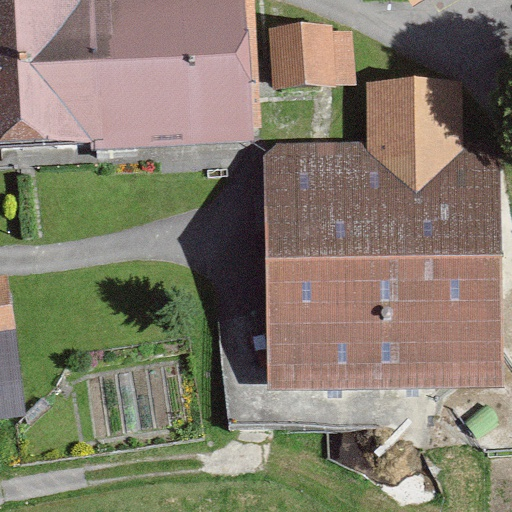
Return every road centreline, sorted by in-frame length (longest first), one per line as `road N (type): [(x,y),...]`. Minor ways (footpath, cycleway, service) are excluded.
road 1 (track): [(233,446),(198,461),(0,489)]
road 2 (residential): [(511,122),(474,63),(435,28),(359,0)]
